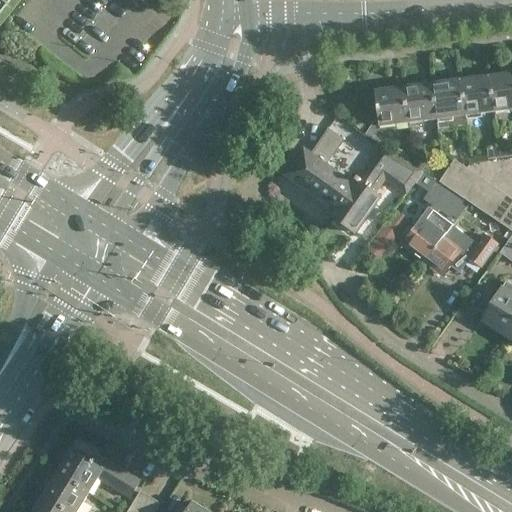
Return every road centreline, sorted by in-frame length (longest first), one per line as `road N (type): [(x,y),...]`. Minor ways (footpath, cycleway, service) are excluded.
road 1 (secondary): [(511,477),(127,241)]
road 2 (secondary): [(97,278),(467,511)]
road 3 (tertiary): [(248,16),(412,14),(511,0)]
road 4 (tertiary): [(127,241),(232,81),(248,16)]
road 5 (residential): [(511,415),(394,343),(325,261)]
road 6 (tertiary): [(209,37),(189,97),(111,231)]
road 7 (tertiary): [(209,37),(77,210)]
road 8 (residential): [(322,511),(128,434)]
road 9 (secondary): [(0,422),(97,278)]
